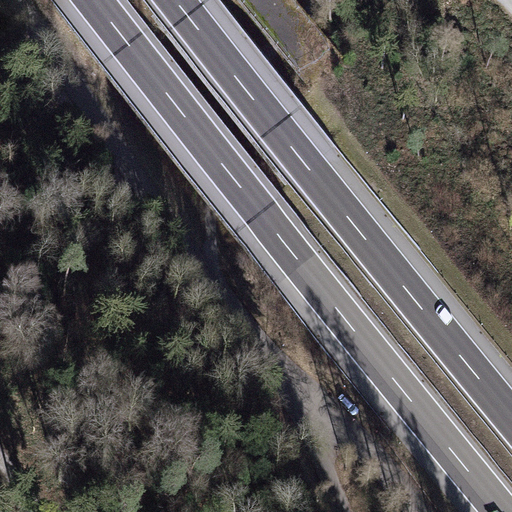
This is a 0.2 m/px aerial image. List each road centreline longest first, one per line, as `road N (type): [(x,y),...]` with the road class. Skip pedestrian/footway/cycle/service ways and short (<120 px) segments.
road 1 (motorway): [(93,0),(501,511)]
road 2 (motorway): [(511,416),(176,0)]
road 3 (unclassified): [(9,0),(280,366)]
road 4 (track): [(305,11),(268,44),(218,141),(214,283)]
road 5 (unclassified): [(280,366),(364,444),(419,511)]
road 6 (unclassified): [(344,511),(280,366)]
